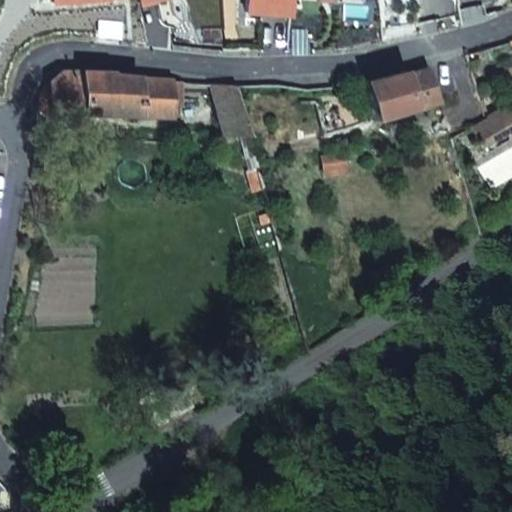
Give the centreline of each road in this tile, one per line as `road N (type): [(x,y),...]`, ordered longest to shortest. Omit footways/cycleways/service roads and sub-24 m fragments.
road 1 (residential): [(511,216),(324,353),(33,510)]
road 2 (residential): [(20,119),(29,82),(50,56),(301,80),(350,75),(511,30)]
